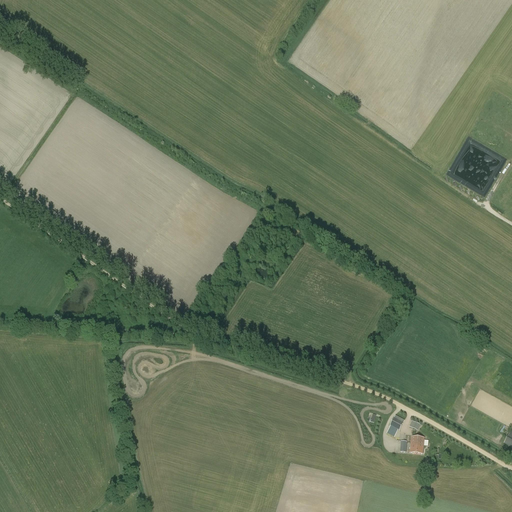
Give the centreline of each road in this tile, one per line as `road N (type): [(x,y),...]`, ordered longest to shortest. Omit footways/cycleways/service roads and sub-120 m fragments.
road 1 (track): [(0,196),(195,331),(396,404)]
road 2 (track): [(280,65),(511,224)]
road 3 (unclassified): [(396,404),(511,470)]
